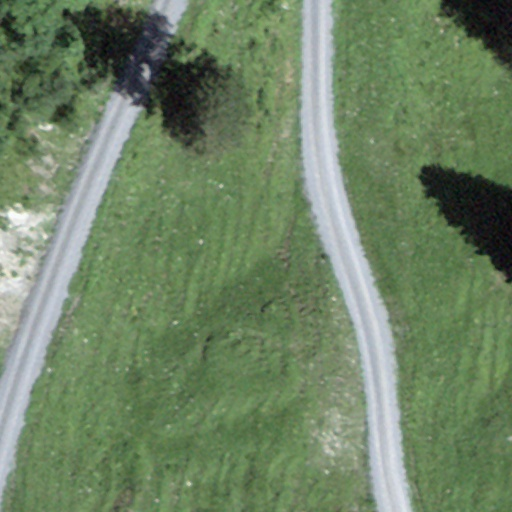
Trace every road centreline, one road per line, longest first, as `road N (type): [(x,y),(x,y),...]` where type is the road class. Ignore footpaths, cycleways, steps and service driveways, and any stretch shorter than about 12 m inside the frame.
road 1 (track): [(391,511),(376,348),(308,192),(308,0)]
road 2 (track): [(166,0),(56,264),(0,462)]
